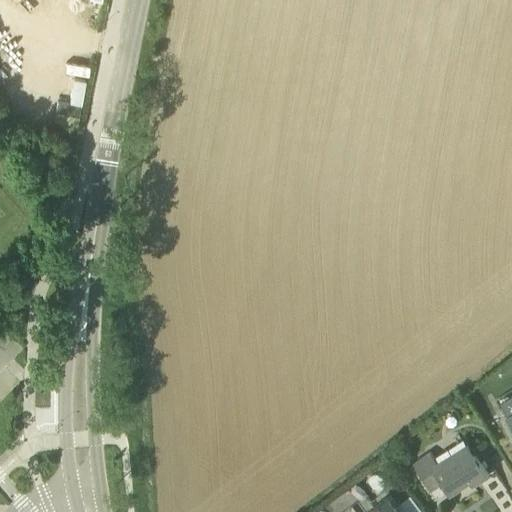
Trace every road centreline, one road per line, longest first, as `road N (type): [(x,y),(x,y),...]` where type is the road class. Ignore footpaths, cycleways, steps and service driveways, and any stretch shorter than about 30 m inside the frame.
road 1 (tertiary): [(99,205),(76,294),(66,400),(78,511)]
road 2 (tertiary): [(102,511),(88,356),(99,205)]
road 3 (tertiary): [(99,205),(140,0)]
